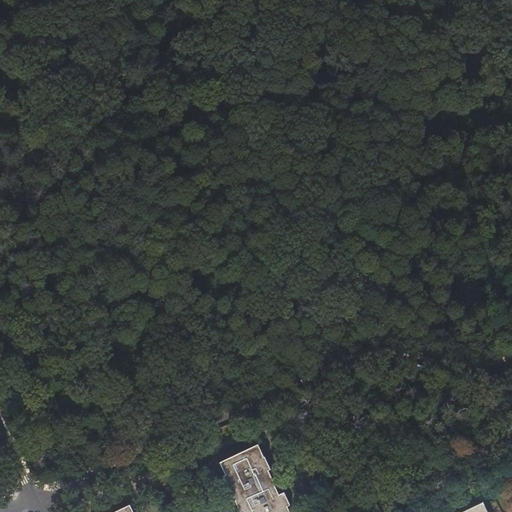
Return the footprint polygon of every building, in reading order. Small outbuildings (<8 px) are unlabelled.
[(284,511),(285,511),(279,499),(277,500),(271,488),(268,489),(262,476),(265,475),(259,463),(261,462),(255,450),(217,468),(223,480),(222,480),(228,493),(226,494),(232,506),(235,505),(238,511),(284,511)] [(262,462),(261,462),(259,463),(265,475),(268,474),(262,462)] [(214,469),(220,482),(222,480),(223,480),(217,468),(214,469)] [(265,475),(262,476),(268,489),(271,488),(271,487),(265,475)] [(226,494),(228,493),(222,480),(220,482),(226,494)] [(279,499),(285,511),(287,510),(282,498),(279,499)]
